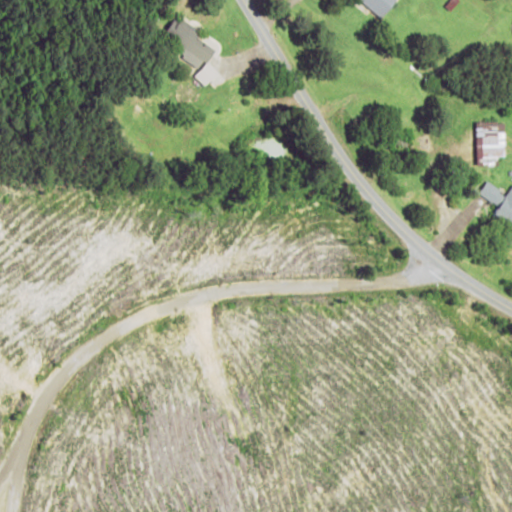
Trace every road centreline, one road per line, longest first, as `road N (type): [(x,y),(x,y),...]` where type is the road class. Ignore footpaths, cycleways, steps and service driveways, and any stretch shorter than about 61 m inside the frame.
road 1 (residential): [(0,497),(43,421),(108,371),(192,336),(427,296)]
road 2 (tertiary): [(427,296),(417,256),(292,121),(232,0)]
